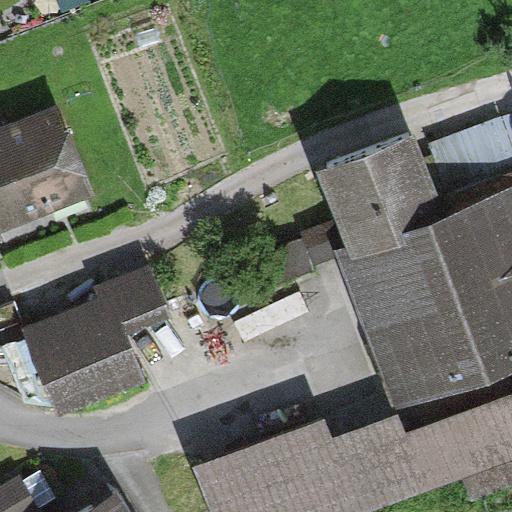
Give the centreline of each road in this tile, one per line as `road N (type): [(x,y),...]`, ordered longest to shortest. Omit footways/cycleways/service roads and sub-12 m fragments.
road 1 (track): [(0,281),(153,235),(322,140),(490,87)]
road 2 (residential): [(0,404),(105,433),(138,467),(163,511)]
